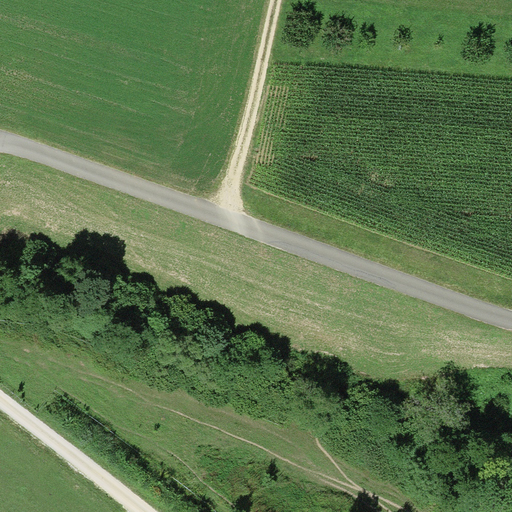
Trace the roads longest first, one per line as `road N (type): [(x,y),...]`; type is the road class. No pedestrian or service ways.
road 1 (track): [(0,144),(511,321)]
road 2 (track): [(216,218),(247,129),(274,0)]
road 3 (track): [(0,400),(146,511)]
